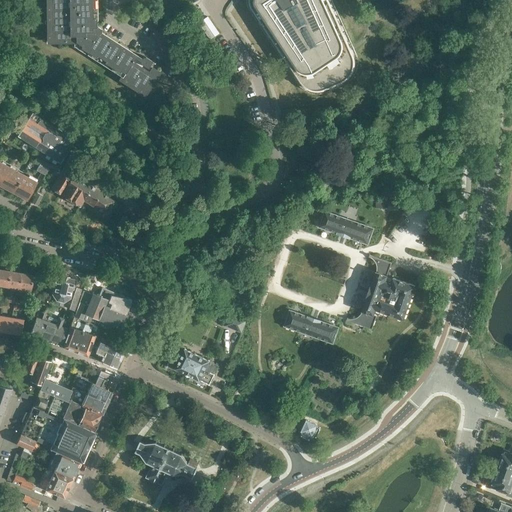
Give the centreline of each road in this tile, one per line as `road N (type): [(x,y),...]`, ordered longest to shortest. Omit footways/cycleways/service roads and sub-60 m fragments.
road 1 (tertiary): [(436,377),(460,318),(494,64),(511,14)]
road 2 (track): [(361,253),(342,305),(330,309),(274,288),(293,233),(353,254)]
road 3 (residential): [(130,371),(280,440),(304,473)]
road 4 (tertiary): [(304,473),(386,429),(436,377)]
road 5 (residential): [(7,243),(113,264),(144,287)]
road 6 (residential): [(80,493),(130,371)]
